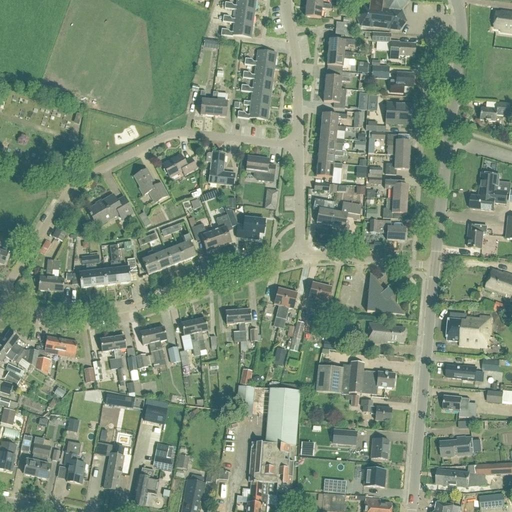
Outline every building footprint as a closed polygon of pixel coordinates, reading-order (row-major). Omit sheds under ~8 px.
[(224,10),(236,12),(236,10),(255,12),(256,0),(237,0),(237,8),(233,7),(231,5),(225,4),(224,10)] [(368,0),(365,5),(356,18),(360,27),(398,31),(404,24),(400,14),(408,3),(406,0),(368,0)] [(320,7),(305,6),(304,18),(319,20),(320,10),(329,11),(330,6),(320,5),(320,7)] [(223,23),(234,25),(235,23),(253,26),(255,12),(236,10),(236,12),(235,21),(231,20),(230,19),(223,18),(223,23)] [(501,33),(511,33),(511,13),(501,12),(501,14),(497,13),(495,30),(501,31),(501,33)] [(235,23),(234,25),(233,34),(229,34),(228,32),(222,31),(221,37),(233,39),(233,37),(251,39),(253,26),(235,23)] [(372,34),(371,38),(371,44),(381,44),(380,52),(389,52),(389,59),(397,60),(397,56),(413,58),(414,45),(399,44),(399,42),(390,42),(390,35),(372,34)] [(511,49),(511,40),(483,40),(483,49),(511,49)] [(344,56),(344,54),(345,46),(354,47),(354,42),(345,41),(345,43),(330,41),(328,54),(344,56)] [(257,66),(275,68),(277,55),(259,52),(257,64),(253,63),(251,61),(245,61),(244,66),(257,68),(257,66)] [(344,56),(328,54),(327,66),(327,67),(343,69),(343,68),(344,61),(352,61),(353,55),(344,54),(344,56)] [(358,64),(357,74),(367,75),(368,65),(358,64)] [(243,79),(255,81),(255,80),(273,82),(275,68),(257,66),(257,68),(255,77),(251,76),(250,74),(243,74),(243,79)] [(371,80),(388,81),(389,69),(372,68),(371,80)] [(350,84),(351,79),(351,73),(342,72),(341,80),(326,78),(326,79),(325,91),(340,93),(341,91),(341,83),(350,84)] [(412,89),(412,76),(395,75),(394,83),(389,83),(388,94),(401,95),(402,88),(412,89)] [(272,95),(273,82),(255,80),(255,81),(253,91),(249,90),(248,88),(241,87),(241,93),(253,94),(253,93),(272,95)] [(340,93),(325,91),(324,104),(339,105),(340,96),(349,96),(349,92),(341,91),(340,93)] [(215,103),(213,103),(205,102),(206,94),(201,93),(200,102),(202,102),(200,117),(213,119),(215,103)] [(270,109),(272,95),(253,93),(253,94),(252,104),(245,103),(244,107),(251,108),(251,106),(270,109)] [(215,103),(213,119),(225,120),(227,105),(217,103),(218,95),(214,94),(213,103),(215,103)] [(366,112),(368,95),(360,95),(358,111),(366,112)] [(386,105),(385,124),(411,126),(412,106),(403,105),(403,106),(386,105)] [(507,118),(508,106),(493,105),(493,111),(479,110),(478,122),(494,123),(495,117),(507,118)] [(268,123),(270,109),(251,106),(251,108),(250,117),(246,117),(244,114),(238,114),(237,120),(249,122),(249,120),(268,123)] [(79,126),(82,116),(77,114),(73,125),(79,126)] [(362,130),(363,115),(354,114),(353,129),(362,130)] [(336,129),(336,128),(337,120),(345,121),(346,116),(337,116),(337,117),(322,116),(320,128),(336,129)] [(365,123),(365,125),(365,132),(376,133),(376,124),(365,123)] [(335,142),(335,140),(335,132),(344,133),(345,128),(336,128),(336,129),(320,128),(319,141),(335,142)] [(387,157),(395,157),(395,156),(409,157),(410,143),(397,142),(397,137),(387,136),(386,147),(387,147),(387,150),(386,150),(386,151),(386,152),(386,153),(386,154),(387,154),(387,157)] [(333,154),(333,152),(334,145),(343,146),(344,141),(335,140),(335,142),(319,141),(318,153),(333,154)] [(332,167),(332,165),(333,157),(342,158),(342,153),(333,152),(333,154),(318,153),(317,165),(332,167)] [(212,156),(208,156),(206,157),(206,164),(211,165),(208,185),(233,188),(234,175),(223,174),(224,156),(212,155),(212,156)] [(184,163),(180,156),(162,166),(170,180),(182,173),(184,177),(196,170),(191,160),(184,163)] [(395,156),(395,157),(395,165),(386,165),(385,175),(395,176),(396,171),(408,171),(409,157),(395,156)] [(272,187),(275,167),(268,166),(268,161),(248,158),(246,173),(263,175),(262,185),(272,187)] [(332,165),(332,167),(317,165),(316,178),(340,180),(341,166),(332,165)] [(357,168),(356,179),(365,179),(366,169),(357,168)] [(368,177),(381,178),(381,170),(369,169),(368,177)] [(156,187),(147,171),(134,178),(140,190),(139,190),(143,197),(149,194),(154,205),(168,197),(161,185),(156,187)] [(499,187),(500,175),(482,174),(480,197),(471,196),(470,210),(494,212),(494,204),(506,205),(507,193),(495,192),(495,187),(499,187)] [(380,187),(381,178),(368,177),(368,186),(380,187)] [(391,200),(406,201),(407,186),(404,186),(404,182),(384,180),(384,190),(391,190),(391,200)] [(337,195),(337,187),(314,185),(313,193),(337,195)] [(193,199),(201,197),(200,190),(196,192),(197,193),(191,195),(193,199)] [(275,212),(277,193),(267,192),(265,211),(275,212)] [(116,202),(113,196),(87,212),(97,229),(119,216),(121,221),(133,214),(123,198),(116,202)] [(225,203),(225,208),(228,208),(228,211),(235,211),(236,201),(229,200),(229,203),(225,203)] [(406,201),(391,200),(390,210),(383,210),(382,219),(393,220),(393,214),(405,215),(406,201)] [(331,228),(333,214),(324,212),(326,203),(315,201),(313,211),(319,212),(316,224),(331,228)] [(333,214),(331,228),(344,230),(346,219),(358,222),(361,208),(343,204),(341,215),(333,214)] [(376,221),(376,212),(366,212),(366,221),(376,221)] [(212,232),(218,250),(231,245),(225,231),(231,229),(227,217),(215,221),(218,230),(212,232)] [(238,226),(237,239),(246,240),(255,241),(255,239),(255,236),(255,235),(263,235),(265,221),(245,219),(244,227),(238,226)] [(147,222),(141,225),(144,230),(150,227),(147,222)] [(385,243),(404,243),(404,230),(390,229),(390,223),(369,222),(369,235),(386,235),(385,243)] [(50,223),(45,231),(50,233),(54,226),(50,223)] [(218,250),(212,232),(206,234),(203,225),(194,229),(191,230),(196,242),(201,240),(206,254),(218,250)] [(170,229),(172,235),(181,231),(179,226),(170,229)] [(487,237),(488,228),(468,226),(466,244),(469,244),(468,250),(482,251),(483,236),(487,237)] [(61,243),(67,232),(57,227),(52,238),(61,243)] [(163,238),(172,235),(170,229),(161,232),(163,238)] [(147,238),(149,244),(157,241),(155,235),(147,238)] [(191,243),(189,237),(183,239),(185,245),(177,248),(183,263),(195,258),(190,244),(193,243),(192,242),(191,243)] [(140,248),(149,244),(147,238),(138,242),(140,248)] [(42,239),(37,252),(43,255),(48,242),(42,239)] [(83,249),(82,241),(73,242),(74,251),(83,249)] [(105,287),(117,286),(113,247),(109,248),(111,265),(110,265),(111,271),(104,272),(105,287)] [(113,247),(117,286),(130,285),(130,284),(129,270),(122,270),(121,263),(120,263),(118,247),(113,247)] [(166,253),(171,268),(183,263),(177,248),(166,253)] [(154,257),(160,272),(171,268),(166,253),(165,250),(160,251),(161,255),(154,257)] [(160,272),(154,257),(152,252),(147,254),(149,259),(142,262),(148,277),(160,272)] [(91,266),(95,266),(100,266),(99,256),(90,257),(91,266)] [(86,267),(91,266),(90,257),(81,258),(82,267),(86,267)] [(53,263),(54,262),(47,261),(45,280),(40,279),(38,292),(50,293),(51,280),(52,273),(53,263)] [(91,266),(86,267),(87,274),(79,275),(81,290),(94,288),(91,266)] [(105,287),(104,272),(96,273),(95,266),(91,266),(94,288),(105,287)] [(343,271),(340,277),(347,280),(349,275),(343,271)] [(503,275),(492,271),(484,290),(506,298),(505,299),(511,301),(511,276),(504,274),(503,275)] [(383,293),(370,277),(370,275),(369,275),(366,314),(404,316),(402,316),(389,300),(394,297),(388,290),(383,293)] [(63,295),(64,282),(51,280),(50,293),(63,295)] [(315,312),(317,307),(322,287),(312,285),(308,300),(313,302),(308,323),(312,324),(315,312)] [(322,287),(317,307),(322,308),(323,304),(327,305),(331,290),(322,287)] [(278,330),(287,294),(278,291),(274,306),(278,308),(273,329),(278,330)] [(345,292),(337,292),(337,303),(345,303),(345,292)] [(297,296),(287,294),(278,330),(283,331),(288,310),(293,311),(297,296)] [(493,300),(491,309),(500,312),(503,304),(493,300)] [(239,333),(240,344),(241,344),(241,352),(247,352),(245,325),(250,325),(249,311),(237,312),(238,326),(239,333)] [(226,326),(238,326),(237,312),(225,313),(226,326)] [(315,312),(312,324),(309,336),(314,337),(320,313),(315,312)] [(343,325),(343,318),(332,317),(331,328),(335,328),(335,324),(343,325)] [(459,344),(459,347),(486,350),(487,341),(488,341),(491,320),(480,318),(480,322),(466,321),(466,323),(449,321),(447,343),(459,344)] [(193,322),(200,353),(206,351),(202,337),(207,336),(206,333),(208,333),(205,319),(193,322)] [(201,357),(200,353),(193,322),(181,325),(184,338),(185,337),(185,339),(190,338),(194,358),(201,357)] [(297,354),(304,325),(297,323),(290,352),(297,354)] [(403,345),(404,330),(388,328),(388,326),(369,324),(367,344),(387,346),(387,344),(403,345)] [(316,337),(324,339),(326,327),(319,325),(316,337)] [(154,344),(158,368),(160,368),(160,369),(166,368),(160,343),(167,342),(164,329),(151,331),(154,344)] [(154,369),(158,368),(154,344),(151,331),(140,334),(143,347),(149,346),(151,357),(146,358),(145,356),(136,358),(138,371),(148,369),(148,367),(153,366),(154,369)] [(37,358),(39,351),(38,351),(38,353),(30,351),(24,351),(15,345),(19,340),(10,333),(0,346),(10,352),(16,356),(15,356),(21,361),(32,368),(35,370),(37,358)] [(117,371),(118,378),(119,384),(124,383),(123,378),(124,378),(120,352),(126,351),(124,338),(112,339),(114,353),(115,361),(117,371)] [(44,355),(59,358),(62,342),(47,339),(44,355)] [(102,355),(114,353),(112,339),(100,341),(102,355)] [(322,350),(329,351),(332,352),(333,345),(330,344),(331,340),(324,339),(322,350)] [(62,342),(59,358),(75,360),(78,344),(62,342)] [(17,366),(21,361),(15,356),(16,356),(10,352),(0,346),(0,363),(1,364),(5,359),(11,363),(11,362),(17,366)] [(171,366),(180,364),(177,349),(167,351),(171,366)] [(182,368),(189,366),(186,352),(179,354),(182,368)] [(283,365),(286,354),(278,352),(275,363),(283,365)] [(37,358),(35,370),(47,377),(50,361),(37,358)] [(129,374),(136,373),(134,359),(127,360),(129,374)] [(95,382),(102,381),(99,363),(92,364),(95,382)] [(350,364),(350,367),(343,366),(343,370),(318,367),(316,394),(340,396),(340,394),(348,394),(371,396),(372,387),(378,388),(393,389),(394,376),(378,374),(377,376),(363,375),(363,373),(362,373),(363,365),(350,364)] [(499,373),(499,366),(483,364),(482,372),(499,373)] [(8,367),(6,372),(21,379),(24,373),(8,367)] [(464,369),(448,367),(446,379),(462,381),(462,383),(475,384),(477,369),(464,367),(464,369)] [(86,385),(95,384),(92,370),(83,371),(86,385)] [(249,388),(252,373),(243,371),(239,386),(249,388)] [(16,388),(20,381),(8,374),(4,380),(16,388)] [(0,388),(10,392),(13,386),(4,383),(3,383),(0,382),(0,388)] [(0,393),(9,397),(10,392),(0,388),(0,393)] [(61,399),(65,393),(57,388),(53,393),(61,399)] [(267,496),(267,497),(276,498),(276,493),(291,495),(293,464),(288,463),(290,448),(294,448),(299,393),(269,391),(269,392),(254,391),(254,390),(238,388),(236,417),(267,420),(264,446),(251,445),(247,484),(251,484),(253,485),(253,486),(255,486),(255,485),(267,486),(266,496),(267,496)] [(488,393),(487,404),(502,405),(503,394),(488,393)] [(340,394),(340,396),(339,401),(351,402),(351,408),(357,408),(358,398),(347,397),(348,394),(340,394)] [(133,410),(134,400),(107,396),(106,406),(133,410)] [(467,420),(470,401),(445,398),(443,412),(459,414),(459,419),(467,420)] [(0,406),(8,409),(10,402),(0,399),(0,406)] [(53,410),(57,402),(52,400),(47,407),(53,410)] [(145,406),(147,406),(166,410),(167,404),(146,400),(145,406)] [(16,411),(18,405),(10,402),(8,409),(16,411)] [(390,423),(391,410),(372,408),(372,403),(361,402),(361,407),(363,408),(363,413),(376,414),(375,422),(390,423)] [(147,406),(144,422),(160,426),(158,437),(161,438),(167,410),(147,406)] [(4,410),(2,417),(14,420),(16,413),(4,410)] [(477,419),(476,428),(485,428),(485,420),(477,419)] [(41,420),(39,428),(46,429),(48,421),(41,420)] [(70,421),(68,432),(77,434),(79,423),(70,421)] [(355,448),(356,433),(333,431),(332,446),(355,448)] [(34,445),(33,445),(31,444),(32,438),(24,437),(20,452),(32,455),(33,455),(31,463),(27,462),(23,476),(35,479),(40,459),(43,446),(34,444),(34,445)] [(473,442),(472,437),(456,439),(457,442),(440,443),(441,459),(453,458),(453,457),(456,457),(456,458),(474,456),(474,453),(481,453),(481,441),(473,442)] [(387,442),(372,440),(370,459),(385,461),(386,461),(388,442),(387,442)] [(40,459),(35,479),(48,481),(51,467),(45,466),(47,458),(48,459),(51,448),(50,448),(51,443),(44,441),(44,442),(43,446),(40,459)] [(66,455),(64,467),(70,469),(69,471),(67,482),(67,483),(82,486),(86,465),(78,464),(79,458),(81,446),(68,444),(66,455)] [(1,447),(0,447),(0,471),(12,474),(15,458),(13,458),(15,447),(2,445),(1,447)] [(112,457),(113,447),(98,445),(96,457),(110,459),(111,457),(112,457)] [(301,446),(300,458),(311,459),(312,447),(301,446)] [(123,459),(122,459),(124,449),(113,447),(112,457),(111,457),(110,459),(105,490),(117,492),(123,459)] [(58,463),(60,453),(53,452),(51,462),(58,463)] [(171,472),(173,460),(157,457),(155,469),(171,472)] [(186,470),(189,459),(179,457),(177,469),(186,470)] [(511,478),(511,466),(473,467),(473,476),(438,472),(436,486),(468,490),(481,489),(483,478),(511,478)] [(385,472),(365,470),(363,488),(384,489),(385,472)] [(215,486),(217,475),(207,473),(205,484),(215,486)] [(228,482),(228,473),(220,473),(218,481),(228,482)] [(156,496),(159,481),(139,477),(136,491),(135,490),(132,506),(145,509),(147,495),(156,496)] [(349,482),(349,493),(358,493),(358,482),(349,482)] [(324,483),(323,494),(344,496),(345,485),(324,483)] [(265,511),(267,497),(267,496),(266,496),(267,486),(255,485),(255,486),(253,486),(253,485),(251,484),(250,491),(242,490),(242,498),(236,497),(236,503),(247,504),(246,511),(265,511)] [(200,511),(205,489),(187,485),(184,501),(182,511),(197,511),(198,511),(200,511)] [(481,510),(504,508),(503,495),(480,498),(481,510)] [(343,511),(345,497),(323,496),(321,511),(343,511)] [(390,511),(391,505),(380,504),(380,501),(366,500),(364,511),(390,511)] [(454,511),(456,506),(439,503),(436,511),(454,511)]
